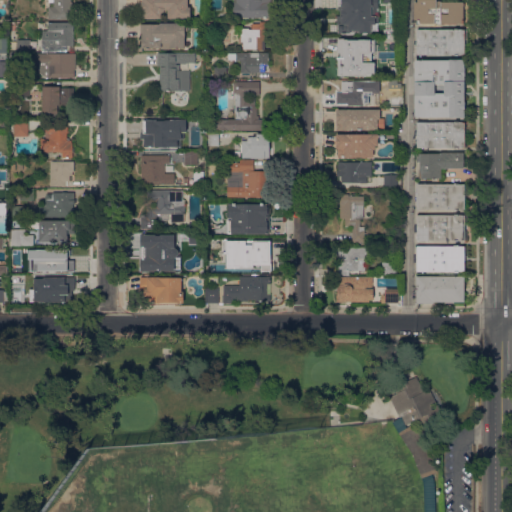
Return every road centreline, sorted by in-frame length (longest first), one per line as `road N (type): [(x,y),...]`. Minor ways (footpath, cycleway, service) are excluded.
road 1 (secondary): [(500,0),(500,511)]
road 2 (residential): [(106,323),(107,0)]
road 3 (residential): [(302,321),(302,0)]
road 4 (residential): [(393,321),(106,323)]
